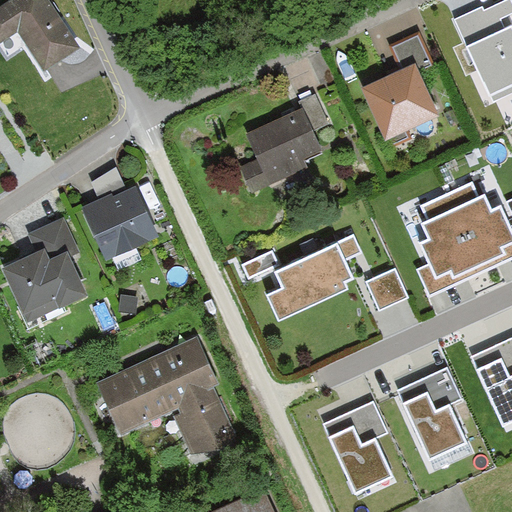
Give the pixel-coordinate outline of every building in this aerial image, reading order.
[(49,0),(11,0),(0,8),(0,46),(18,34),(45,72),(82,47),(49,0)] [(511,84),(511,29),(470,48),(492,94),(511,84)] [(420,32),(391,45),(405,75),(420,69),(433,62),(420,32)] [(405,75),(366,92),(388,142),(441,119),(420,69),(405,75)] [(317,95),(304,101),(307,107),(318,131),(331,125),(317,95)] [(307,107),(245,137),(257,163),(243,170),(254,194),(290,177),(287,171),(328,152),(318,131),(307,107)] [(117,167),(103,174),(113,194),(114,194),(116,198),(129,192),(117,167)] [(431,219),(424,223),(431,238),(424,241),(433,262),(418,269),(431,296),(511,258),(511,225),(510,227),(500,205),(494,208),(487,194),(480,197),(473,182),(424,204),(431,219)] [(113,194),(83,208),(107,262),(161,238),(138,188),(129,192),(116,198),(114,194),(113,194)] [(30,325),(87,297),(69,258),(79,253),(63,219),(28,235),(38,254),(4,271),(30,325)] [(356,234),(277,269),(285,287),(270,293),(281,318),(348,288),(345,280),(354,276),(346,258),(363,251),(356,234)] [(243,265),(249,279),(280,264),(273,251),(243,265)] [(397,268),(370,280),(383,308),(410,296),(397,268)] [(137,297),(123,296),(121,311),(135,313),(137,297)] [(221,386),(199,338),(100,382),(124,435),(172,414),(191,457),(239,436),(218,388),(221,386)] [(511,338),(473,357),(505,426),(511,422),(511,338)] [(448,369),(398,392),(430,462),(467,445),(450,407),(463,401),(448,369)] [(21,396),(10,404),(3,414),(0,422),(0,441),(4,452),(12,462),(23,468),(36,471),(49,469),(61,464),(70,455),(76,443),(77,430),(75,418),(68,406),(58,398),(46,393),(33,393),(21,396)] [(375,402),(325,425),(356,493),(393,477),(376,441),(389,435),(375,402)] [(267,511),(260,496),(224,511),(267,511)]
